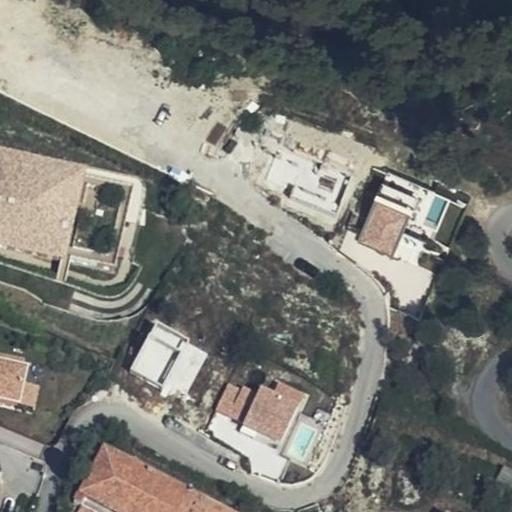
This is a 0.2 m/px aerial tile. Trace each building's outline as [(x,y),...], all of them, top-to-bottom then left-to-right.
[(0,155),(0,241),(61,255),(61,250),(113,260),(133,188),(0,155)] [(385,180),(360,239),(395,253),(420,195),(385,180)] [(158,326),(131,373),(164,391),(170,381),(187,390),(207,354),(158,326)] [(0,356),(0,366),(25,373),(27,363),(0,356)] [(25,373),(0,366),(0,402),(17,407),(22,385),(25,373)] [(232,384),(219,411),(246,423),(244,427),(284,445),(306,398),(281,387),(276,398),(262,392),(260,396),(232,384)] [(39,389),(22,385),(17,407),(34,411),(39,389)] [(214,511),(189,498),(102,452),(79,495),(109,511),(214,511)] [(511,472),(503,467),(489,495),(511,507),(511,472)]
